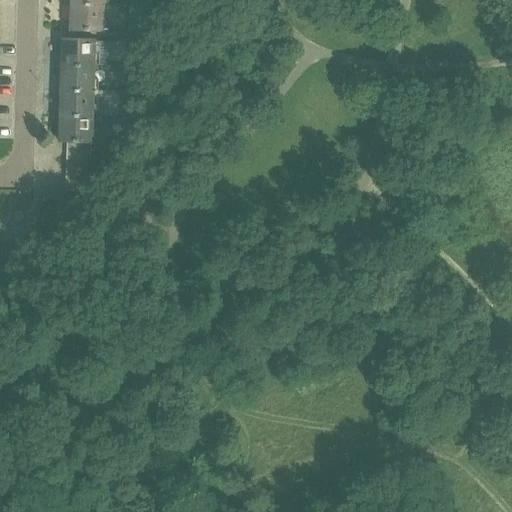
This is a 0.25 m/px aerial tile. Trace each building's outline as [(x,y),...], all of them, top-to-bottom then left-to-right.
[(104,30),(105,4),(71,3),(70,29),(104,30)] [(141,5),(141,31),(152,31),(152,5),(141,5)] [(96,64),(97,39),(62,38),(61,63),(96,64)] [(130,40),(129,65),(141,65),(142,40),(130,40)] [(95,89),(96,64),(61,63),(60,88),(95,89)] [(129,65),(129,77),(129,90),(141,90),(141,65),(129,65)] [(60,114),(95,115),(95,89),(60,88),(60,114)] [(129,90),(128,115),(140,116),(141,90),(129,90)] [(94,141),(95,115),(60,114),(59,140),(68,140),(92,141),(94,141)] [(139,142),(140,116),(128,115),(127,142),(139,142)] [(92,141),(68,140),(68,152),(92,152),(92,141)] [(92,165),(92,152),(68,152),(68,164),(92,165)] [(91,177),(92,165),(68,164),(67,176),(91,177)] [(91,190),(91,177),(67,176),(67,189),(91,190)]
